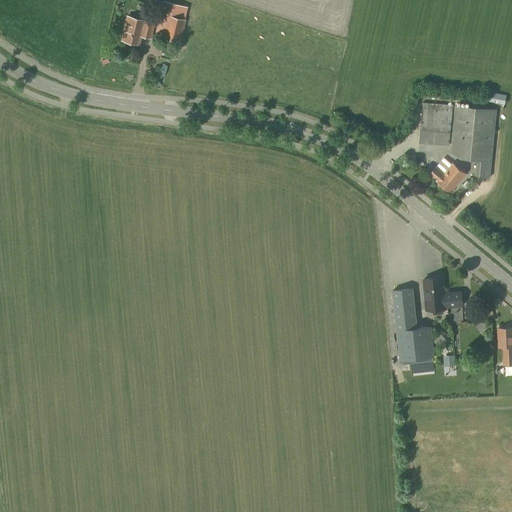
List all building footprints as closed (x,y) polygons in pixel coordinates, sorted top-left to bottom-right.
[(185,19),(186,14),(171,10),(169,15),(167,15),(166,17),(159,16),(154,34),(162,35),(161,38),(180,43),(186,20),(185,19)] [(152,33),(155,20),(143,17),(142,21),(127,17),(121,40),(138,45),(142,30),(152,33)] [(505,105),(507,95),(489,92),(487,102),(505,105)] [(449,147),(451,128),(453,105),(422,103),(418,144),(449,147)] [(489,178),(490,161),(496,110),(455,106),(453,129),(450,153),(462,159),(476,160),(475,177),(489,178)] [(450,193),(466,174),(453,163),(444,174),(436,168),(430,175),(438,181),(437,182),(450,193)] [(444,293),(442,277),(424,279),(426,310),(433,309),(433,314),(443,313),(442,307),(462,306),(461,291),(444,293)] [(417,327),(413,288),(391,290),(399,361),(401,361),(401,365),(434,362),(433,357),(434,357),(431,326),(417,327)] [(511,364),(511,327),(498,328),(499,347),(502,347),(503,365),(511,364)]
